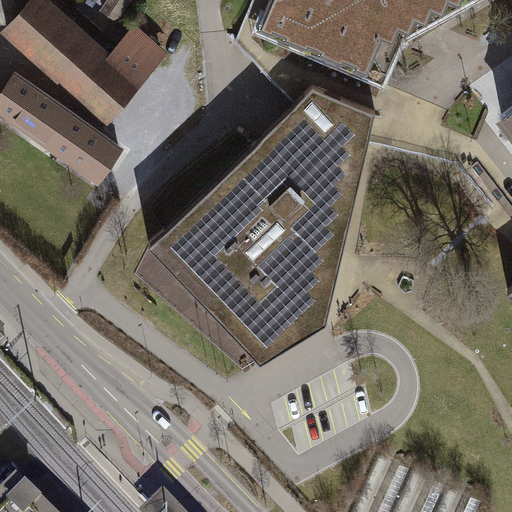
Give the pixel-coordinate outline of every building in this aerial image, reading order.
[(110,118),(171,45),(138,17),(112,48),(54,0),(26,0),(3,28),(110,118)] [(117,18),(127,0),(103,0),(99,8),(117,18)] [(270,0),(261,22),(368,66),(383,29),(394,34),(400,20),(411,24),(416,11),(427,15),(433,1),(444,6),(446,0),(270,0)] [(124,147),(17,72),(0,95),(0,111),(100,182),(124,147)] [(148,237),(261,355),(327,313),(375,107),(313,81),(148,237)] [(511,98),(495,112),(511,132),(511,98)] [(0,346),(3,349),(11,341),(0,329),(0,346)] [(40,511),(11,483),(0,494),(0,511),(40,511)] [(182,511),(164,492),(142,511),(182,511)]
